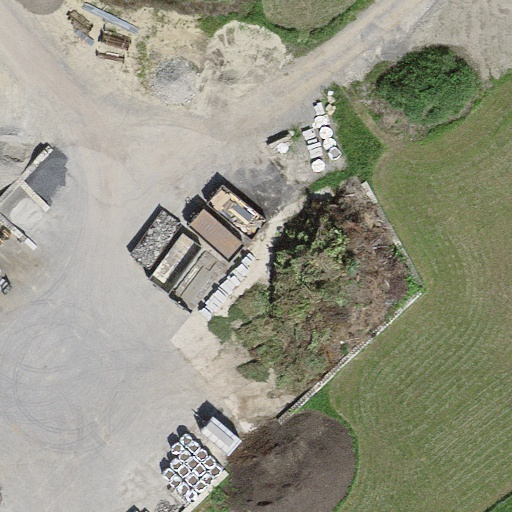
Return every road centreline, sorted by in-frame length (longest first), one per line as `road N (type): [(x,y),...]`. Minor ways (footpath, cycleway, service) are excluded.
road 1 (track): [(0,382),(172,208),(402,0)]
road 2 (track): [(172,208),(0,23)]
